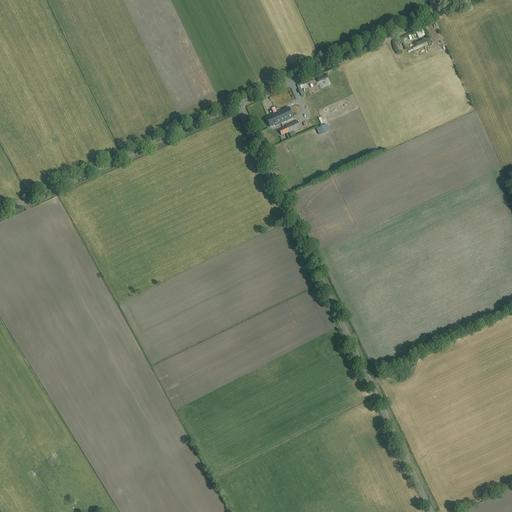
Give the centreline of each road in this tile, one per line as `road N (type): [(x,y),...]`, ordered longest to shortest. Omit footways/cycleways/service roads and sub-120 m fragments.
road 1 (unclassified): [(432,511),(237,104)]
road 2 (unclassified): [(0,213),(237,104)]
road 3 (unclassified): [(237,104),(437,12),(431,0)]
